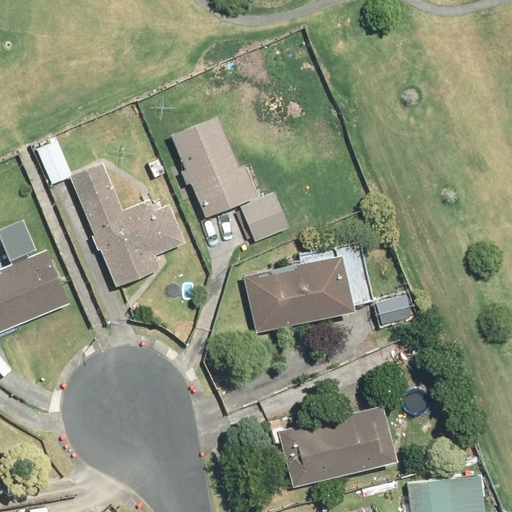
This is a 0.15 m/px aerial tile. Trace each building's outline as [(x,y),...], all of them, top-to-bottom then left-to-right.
[(167,133),(206,217),(239,202),(254,195),(215,111),(167,133)] [(86,130),(62,141),(73,163),(96,153),(86,130)] [(67,174),(114,284),(157,266),(152,254),(184,241),(167,201),(153,207),(149,196),(124,206),(103,159),(67,174)] [(254,195),(239,202),(256,240),(290,225),(273,188),(254,195)] [(0,268),(0,328),(66,301),(45,250),(0,268)] [(243,273),(256,329),(352,306),(339,251),(243,273)] [(278,427),(291,481),(393,456),(380,402),(278,427)] [(406,481),(409,511),(483,511),(480,473),(406,481)]
